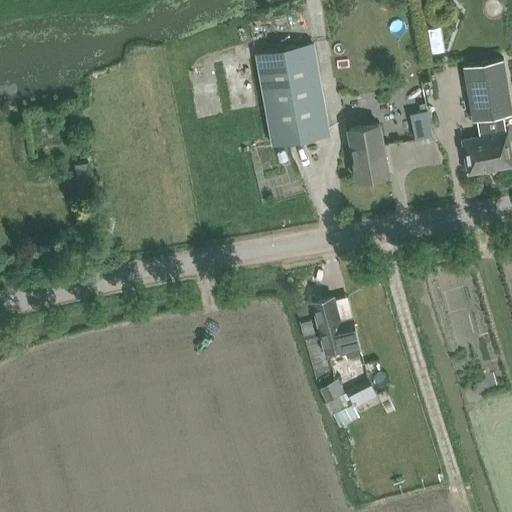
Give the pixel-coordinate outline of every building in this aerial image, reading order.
[(331,134),(314,42),(257,52),(273,144),(331,134)] [(463,137),(469,172),(511,163),(511,150),(507,122),(505,122),(504,114),(511,112),(511,91),(507,64),(464,72),(473,120),(477,120),(479,134),(463,137)] [(416,139),(433,135),(428,109),(411,113),(416,139)] [(350,128),(353,143),(359,179),(389,174),(380,123),(350,128)] [(76,174),(90,171),(88,161),(75,164),(76,174)] [(349,355),(362,351),(354,319),(341,322),(335,296),(313,301),(326,352),(347,346),(349,355)] [(344,389),(338,377),(320,386),(327,401),(346,391),(344,389)] [(344,389),(346,391),(354,406),(377,394),(367,377),(344,389)] [(354,406),(346,391),(327,401),(340,425),(358,416),(354,406)]
